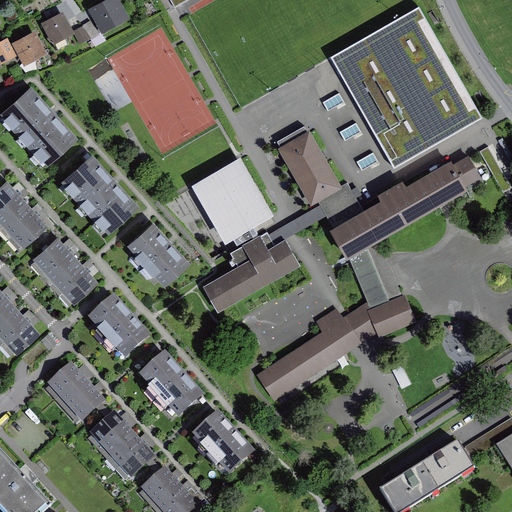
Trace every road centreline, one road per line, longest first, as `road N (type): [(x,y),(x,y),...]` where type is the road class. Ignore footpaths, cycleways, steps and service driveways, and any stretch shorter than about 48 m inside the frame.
road 1 (residential): [(0,413),(68,342),(0,265)]
road 2 (residential): [(511,105),(448,0)]
